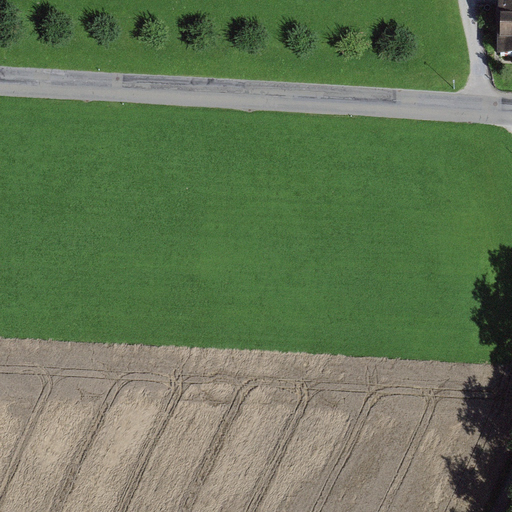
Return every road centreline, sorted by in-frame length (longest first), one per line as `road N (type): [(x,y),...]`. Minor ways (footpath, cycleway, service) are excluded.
road 1 (tertiary): [(511,114),(0,84)]
road 2 (track): [(466,0),(483,94),(511,122)]
